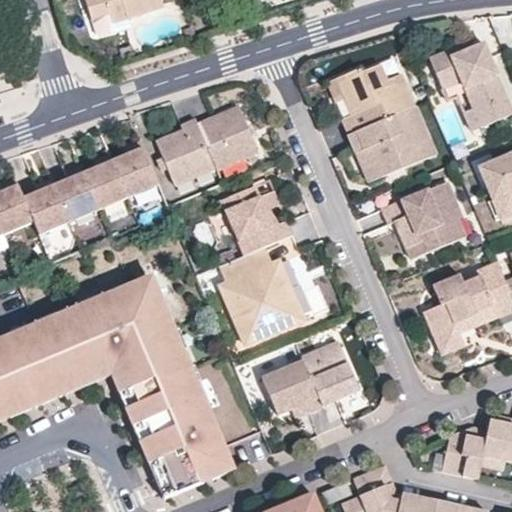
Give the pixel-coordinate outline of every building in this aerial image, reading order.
[(87,0),(92,14),(111,8),(114,18),(128,14),(165,2),(163,0),(87,0)] [(92,14),(98,32),(131,22),(128,14),(114,18),(111,8),(92,14)] [(193,25),(185,28),(188,36),(196,34),(193,25)] [(456,44),(459,52),(466,49),(463,40),(456,44)] [(441,85),(458,78),(470,107),(478,127),(481,133),(491,129),(488,123),(510,113),(481,43),(466,49),(459,52),(456,44),(428,55),(441,85)] [(346,132),(358,127),(411,104),(398,72),(383,79),(377,63),(360,70),(358,67),(335,77),(342,93),(348,90),(357,109),(350,112),(339,116),(346,132)] [(335,77),(325,81),(332,97),(342,93),(335,77)] [(348,90),(342,93),(350,112),(357,109),(348,90)] [(361,167),(367,180),(432,152),(411,104),(358,127),(346,132),(354,151),(359,149),(366,165),(361,167)] [(236,105),(195,122),(213,165),(214,168),(256,150),(236,105)] [(470,107),(462,110),(470,130),(478,127),(470,107)] [(180,129),(153,140),(171,183),(213,165),(195,122),(193,118),(178,124),(180,129)] [(141,144),(138,136),(120,144),(124,151),(141,144)] [(124,151),(111,157),(126,193),(156,180),(147,158),(141,144),(124,151)] [(111,157),(107,148),(90,155),(94,164),(111,157)] [(511,148),(476,164),(488,192),(497,188),(507,213),(511,210),(511,148)] [(359,149),(354,151),(361,167),(366,165),(359,149)] [(81,169),(83,174),(96,205),(126,193),(111,157),(94,164),(81,169)] [(81,169),(78,161),(64,167),(67,175),(81,169)] [(67,175),(52,181),(65,214),(67,218),(96,205),(83,174),(81,169),(67,175)] [(52,181),(48,174),(33,180),(36,188),(52,181)] [(17,181),(14,175),(0,180),(0,188),(0,189),(17,182),(17,181)] [(392,220),(401,216),(404,222),(394,226),(403,247),(415,242),(420,253),(464,234),(457,216),(462,213),(447,178),(380,207),(387,222),(392,220)] [(67,218),(65,214),(52,181),(36,188),(22,194),(31,216),(37,230),(67,218)] [(0,189),(0,188),(0,227),(1,229),(31,216),(22,194),(17,182),(0,189)] [(129,195),(136,214),(160,205),(153,186),(129,195)] [(258,197),(253,187),(221,201),(239,242),(215,252),(220,266),(229,262),(263,248),(290,237),(284,223),(278,226),(270,229),(264,213),(272,210),(277,207),(271,192),(258,197)] [(497,188),(488,192),(498,217),(507,213),(497,188)] [(272,210),(264,213),(270,229),(278,226),(272,210)] [(392,220),(394,226),(404,222),(401,216),(392,220)] [(403,247),(408,258),(420,253),(415,242),(403,247)] [(228,283),(221,286),(246,344),(304,319),(280,262),(270,266),(263,248),(229,262),(220,266),(228,283)] [(481,264),(483,270),(459,280),(455,272),(430,283),(437,301),(421,308),(436,344),(458,335),(456,330),(452,320),(473,311),(474,315),(494,307),(511,299),(511,297),(507,285),(495,258),(481,264)] [(151,276),(137,282),(146,305),(160,299),(151,276)] [(0,426),(11,422),(5,409),(121,361),(141,408),(158,446),(162,444),(168,457),(163,460),(176,492),(204,480),(212,478),(214,484),(238,473),(213,414),(217,412),(204,384),(196,387),(190,372),(175,336),(173,330),(160,299),(146,305),(137,282),(107,294),(38,322),(42,330),(0,346),(0,426)] [(107,294),(103,285),(76,297),(77,301),(68,305),(66,301),(35,313),(38,322),(107,294)] [(511,299),(494,307),(496,313),(511,306),(511,299)] [(494,307),(474,315),(473,311),(452,320),(456,330),(496,313),(494,307)] [(184,332),(175,336),(190,372),(199,369),(184,332)] [(461,342),(458,335),(436,344),(439,351),(461,342)] [(340,393),(355,387),(336,340),(299,355),(300,357),(315,393),(319,402),(332,397),(329,391),(338,387),(340,393)] [(300,357),(259,375),(274,410),(286,405),(300,400),(303,408),(319,402),(315,393),(300,357)] [(53,405),(115,380),(124,402),(150,463),(167,503),(204,488),(207,486),(204,480),(176,492),(163,460),(158,446),(141,408),(121,361),(5,409),(11,422),(53,405)] [(340,393),(338,387),(329,391),(332,397),(340,393)] [(303,408),(300,400),(286,405),(290,414),(303,408)] [(511,420),(511,414),(498,411),(497,418),(511,420)] [(490,416),(487,428),(482,452),(504,456),(511,458),(511,420),(497,418),(490,416)] [(443,452),(440,467),(477,476),(480,462),(482,452),(487,428),(470,423),(469,428),(468,433),(454,430),(447,433),(443,452)] [(162,444),(158,446),(163,460),(168,457),(162,444)] [(440,467),(443,452),(432,450),(429,465),(440,467)] [(482,452),(480,462),(502,467),(504,456),(482,452)] [(384,463),(354,476),(361,493),(339,503),(342,511),(365,511),(366,511),(396,511),(399,501),(398,499),(388,499),(383,486),(391,481),(384,463)] [(323,488),(327,499),(350,490),(346,479),(323,488)] [(391,481),(383,486),(388,499),(398,499),(391,481)] [(416,511),(414,509),(417,493),(402,490),(399,501),(396,511),(416,511)] [(433,511),(437,498),(417,493),(414,509),(416,511),(433,511)] [(455,511),(458,502),(437,498),(433,511),(455,511)] [(321,511),(316,499),(284,511),(321,511)] [(470,511),(473,506),(458,502),(455,511),(470,511)]
